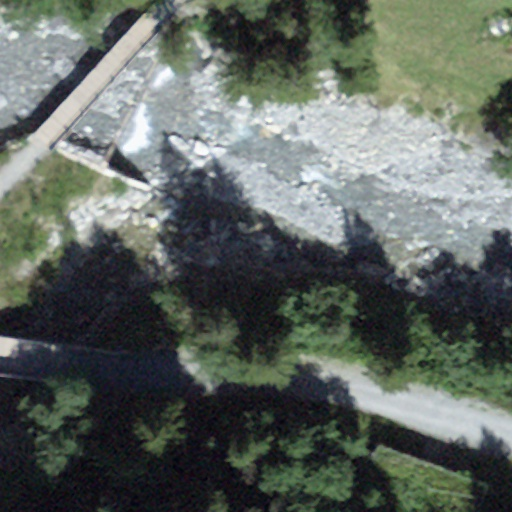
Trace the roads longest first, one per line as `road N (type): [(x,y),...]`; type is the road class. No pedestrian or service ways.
road 1 (track): [(0,356),(328,396),(511,445)]
road 2 (track): [(0,200),(158,18),(266,0)]
